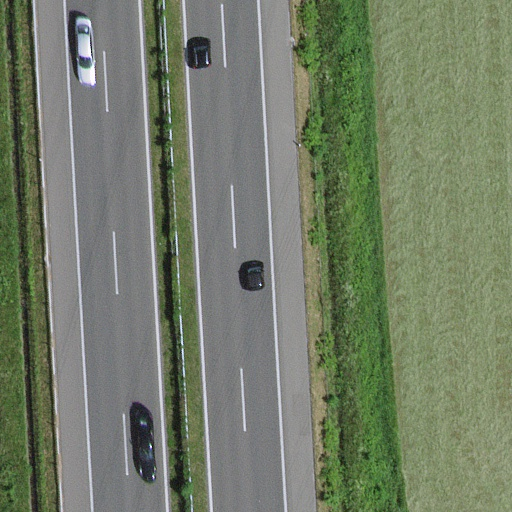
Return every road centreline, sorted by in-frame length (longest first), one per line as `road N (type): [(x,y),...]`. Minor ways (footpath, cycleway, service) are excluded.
road 1 (motorway): [(253,511),(223,0)]
road 2 (motorway): [(102,0),(132,511)]
